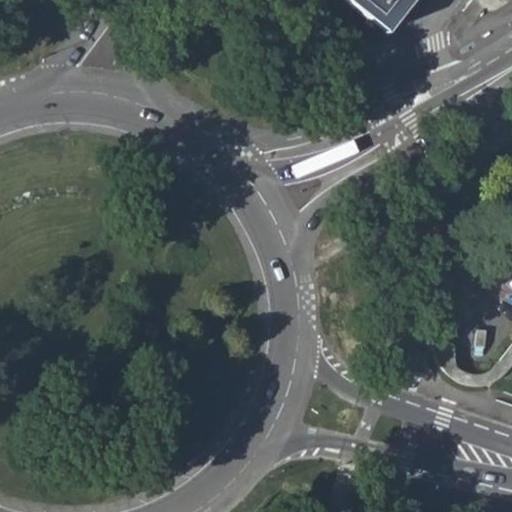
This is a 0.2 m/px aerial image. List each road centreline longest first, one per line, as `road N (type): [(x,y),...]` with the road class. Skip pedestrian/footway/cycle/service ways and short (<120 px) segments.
road 1 (primary): [(276,251),(339,184),(503,64)]
road 2 (residential): [(227,468),(308,443),(511,473)]
road 3 (residential): [(511,450),(350,389),(286,338)]
road 4 (primary): [(446,92),(326,163),(238,180)]
road 5 (primary): [(227,468),(267,408),(286,338)]
